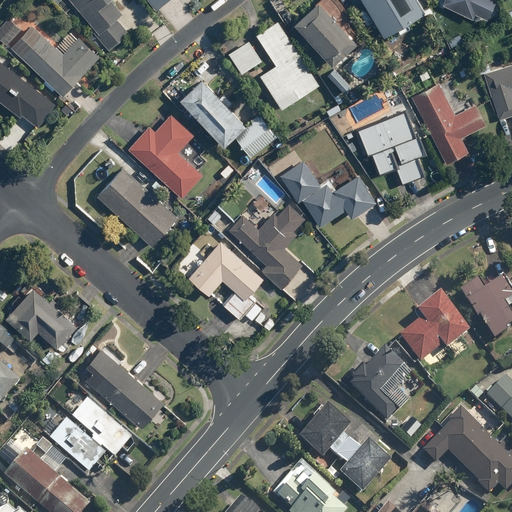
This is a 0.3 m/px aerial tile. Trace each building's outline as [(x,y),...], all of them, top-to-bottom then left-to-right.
[(71,0),(97,27),(92,31),(110,50),(131,30),(118,17),(124,11),(113,0),(71,0)] [(149,0),(156,8),(166,0),(149,0)] [(320,0),(317,0),(294,21),(332,64),(358,41),(320,0)] [(362,0),(384,34),(397,26),(400,32),(411,25),(408,19),(422,10),(416,0),(362,0)] [(444,0),(443,5),(474,18),(476,13),(488,17),(495,0),(444,0)] [(22,27),(9,15),(0,25),(0,38),(6,44),(22,27)] [(276,64),(260,74),(282,108),(320,83),(278,19),(256,34),(276,64)] [(31,24),(11,46),(63,95),(100,56),(78,36),(62,53),(31,24)] [(250,39),(229,51),(241,73),(262,60),(250,39)] [(55,106),(0,60),(0,97),(37,128),(55,106)] [(511,63),(485,71),(499,118),(511,114),(511,63)] [(335,67),(328,73),(344,92),(351,86),(335,67)] [(202,76),(180,97),(225,144),(247,124),(229,105),(232,102),(223,93),(220,96),(202,76)] [(439,83),(413,96),(446,162),(469,151),(462,136),(486,124),(475,103),(454,113),(439,83)] [(406,109),(357,129),(367,154),(372,152),(380,172),(396,166),(403,182),(424,174),(417,155),(425,152),(417,132),(415,133),(406,109)] [(150,125),(129,147),(182,198),(204,175),(179,152),(195,134),(172,113),(156,130),(150,125)] [(276,133),(259,114),(249,122),(253,127),(239,140),(252,155),(276,133)] [(350,216),(375,199),(357,173),(335,188),(328,177),(319,182),(303,159),(280,175),(297,200),(301,198),(319,225),(344,208),(350,216)] [(123,166),(97,195),(152,245),(178,217),(123,166)] [(244,214),(230,229),(267,263),(262,269),(281,287),(303,263),(285,247),(297,234),(294,231),(306,217),(289,202),(277,215),(274,212),(259,228),(244,214)] [(207,256),(195,246),(177,268),(209,294),(222,279),(236,290),(224,304),(241,317),(256,299),(249,294),(264,276),(220,240),(207,256)] [(26,277),(14,290),(22,297),(5,316),(30,338),(38,329),(57,346),(77,323),(26,277)] [(478,282),(462,293),(493,341),(508,331),(507,329),(511,325),(511,316),(508,310),(511,307),(511,294),(502,280),(485,291),(478,282)] [(420,318),(399,336),(421,362),(442,344),(446,349),(469,329),(439,294),(416,314),(420,318)] [(0,403),(21,381),(0,362),(0,345),(6,350),(14,341),(0,329),(0,403)] [(93,370),(86,378),(142,427),(164,402),(101,346),(86,364),(93,370)] [(60,359),(49,349),(42,358),(52,367),(60,359)] [(354,381),(349,386),(386,420),(396,409),(398,411),(408,400),(396,390),(410,374),(383,349),(364,370),(360,366),(350,378),(354,381)] [(511,383),(505,377),(487,396),(511,420),(511,383)] [(74,412),(50,439),(90,473),(96,465),(102,470),(114,456),(116,458),(123,450),(127,453),(137,442),(78,390),(65,404),(74,412)] [(350,425),(326,405),(298,438),(321,458),(329,449),(346,464),(338,473),(361,493),(390,460),(367,440),(360,448),(343,433),(350,425)] [(511,460),(461,409),(422,450),(435,463),(447,451),(490,492),(497,484),(505,491),(511,482),(511,460)] [(14,463),(4,475),(46,511),(84,511),(91,504),(55,474),(66,460),(51,447),(40,460),(27,449),(21,455),(14,449),(7,457),(14,463)] [(290,481),(273,499),(286,511),(345,511),(348,509),(313,477),(300,490),(290,481)] [(8,502),(8,500),(7,499),(6,498),(4,497),(3,497),(1,497),(0,497),(0,511),(20,511),(18,511),(14,511),(7,506),(8,505),(8,503),(8,502)] [(253,511),(237,498),(224,511),(253,511)] [(398,511),(387,501),(376,511),(437,511),(425,500),(414,511),(398,511)]
